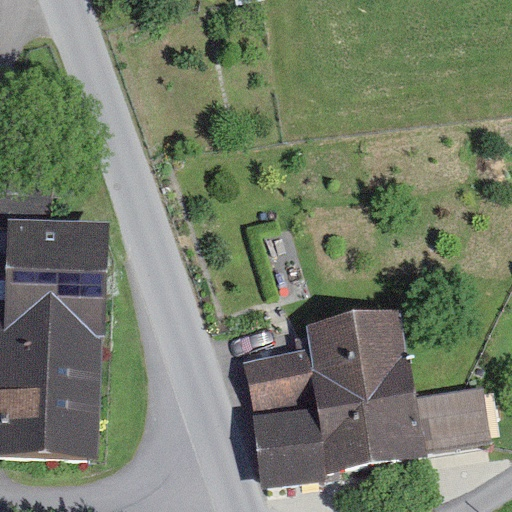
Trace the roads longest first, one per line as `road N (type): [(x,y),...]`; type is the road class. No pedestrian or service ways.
road 1 (tertiary): [(60,0),(241,511)]
road 2 (track): [(0,507),(134,503),(229,482)]
